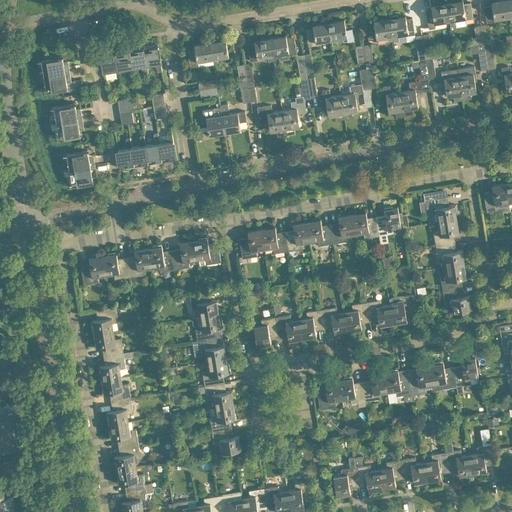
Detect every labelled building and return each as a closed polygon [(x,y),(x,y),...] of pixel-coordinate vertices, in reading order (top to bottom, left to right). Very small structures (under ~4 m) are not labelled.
[(448,3),(447,3),(450,19),(449,19),(450,20),(451,25),(456,24),(455,18),(465,16),(465,19),(473,18),(473,16),(471,1),(470,2),(464,4),(463,3),(462,0),(448,3)] [(492,4),(484,6),(487,22),(495,20),(494,18),(510,16),(507,0),(501,0),(492,2),(492,1),(492,4)] [(428,8),(426,9),(429,28),(436,27),(435,22),(435,21),(442,20),(447,19),(449,19),(450,19),(447,3),(448,3),(447,1),(438,2),(438,4),(432,5),(431,5),(432,8),(428,8)] [(398,14),(389,15),(390,18),(393,39),(393,40),(399,39),(398,34),(407,33),(408,35),(415,34),(412,17),(406,18),(406,15),(405,15),(405,16),(398,17),(398,14)] [(393,39),(390,18),(375,21),(375,20),(374,20),(377,38),(377,42),(393,39)] [(346,28),(344,19),(344,20),(329,22),(329,21),(328,21),(328,22),(331,39),(332,43),(338,42),(337,38),(343,37),(344,40),(354,39),(352,27),(346,28)] [(306,28),(307,38),(308,45),(318,44),(318,41),(331,39),(328,22),(314,25),(314,24),(313,24),(313,28),(307,29),(306,28)] [(488,24),(481,25),(484,43),(485,49),(492,47),(491,41),(488,24)] [(477,44),(484,43),(481,25),(474,26),(477,44)] [(287,37),(286,34),(285,34),(286,35),(271,38),(271,37),(270,37),(274,58),(279,57),(279,53),(288,51),(289,54),(297,53),(294,35),(293,35),(293,36),(287,37)] [(423,35),(422,35),(425,53),(425,52),(431,52),(432,51),(429,34),(423,35)] [(422,35),(415,36),(418,54),(418,57),(419,60),(426,58),(425,55),(425,53),(422,35)] [(274,58),(270,37),(270,38),(255,40),(255,39),(255,43),(248,44),(248,43),(250,60),(260,59),(259,56),(267,54),(268,61),(274,60),(274,58)] [(211,41),(210,41),(213,58),(229,56),(228,48),(226,38),(225,38),(225,39),(211,41)] [(195,47),(187,48),(190,67),(198,66),(199,66),(198,60),(213,58),(210,41),(210,42),(195,44),(195,43),(194,43),(194,44),(195,47)] [(143,45),(143,46),(144,46),(146,62),(147,62),(154,61),(158,70),(162,69),(158,44),(158,43),(157,44),(153,44),(152,43),(143,45)] [(370,43),(363,45),(366,62),(370,61),(373,61),(370,43)] [(477,44),(470,45),(471,53),(478,52),(481,69),(488,68),(485,49),(484,43),(477,44)] [(363,45),(355,46),(358,63),(366,62),(363,45)] [(139,46),(129,47),(130,48),(133,64),(140,63),(144,72),(148,72),(147,62),(146,62),(144,46),(143,46),(139,47),(139,46)] [(488,68),(495,67),(492,47),(485,49),(488,68)] [(125,48),(116,49),(116,50),(119,67),(119,66),(126,65),(130,75),(134,74),(135,74),(133,64),(130,48),(125,49),(125,48)] [(102,50),(101,50),(103,60),(105,69),(112,68),(117,77),(120,76),(121,76),(119,66),(119,67),(116,50),(111,51),(111,50),(102,52),(102,50)] [(307,72),(314,71),(311,53),(304,54),(307,72)] [(300,73),(307,72),(304,54),(297,55),(300,73)] [(48,57),(38,59),(38,60),(39,66),(43,65),(44,74),(70,70),(69,63),(68,60),(63,61),(62,56),(62,55),(48,57)] [(426,58),(429,78),(436,77),(433,57),(426,58)] [(426,58),(419,60),(422,79),(428,78),(429,78),(426,58)] [(248,88),(255,87),(251,63),(244,64),(247,82),(248,88)] [(240,83),(247,82),(244,64),(237,65),(240,83)] [(467,66),(458,67),(458,68),(459,74),(459,75),(462,93),(463,93),(470,92),(477,90),(475,80),(474,77),(476,77),(475,67),(474,64),(467,66)] [(508,65),(501,67),(502,69),(503,79),(505,78),(506,81),(507,91),(511,90),(511,72),(509,73),(508,65)] [(367,68),(370,88),(377,87),(374,67),(371,67),(367,68)] [(350,92),(340,93),(343,112),(345,112),(352,111),(358,109),(357,100),(356,96),(358,96),(357,93),(363,92),(364,98),(371,97),(369,88),(370,88),(367,68),(360,69),(362,83),(356,84),(349,85),(350,89),(350,92)] [(458,68),(441,70),(443,82),(445,82),(447,95),(453,94),(461,93),(462,93),(459,75),(459,74),(458,68)] [(70,70),(44,74),(46,89),(47,90),(60,88),(68,87),(67,86),(67,81),(71,80),(71,77),(70,70)] [(311,98),(318,96),(315,77),(308,78),(311,98)] [(216,78),(198,81),(200,90),(218,87),(217,84),(216,79),(216,78)] [(292,108),(282,109),(286,132),(287,132),(286,127),(294,126),(300,125),(298,115),(298,112),(300,112),(306,111),(304,99),(311,98),(308,78),(301,79),(303,95),(295,96),(296,100),(291,101),(292,108)] [(404,113),(406,113),(405,108),(418,106),(416,93),(422,92),(420,80),(409,81),(410,85),(410,88),(401,89),(404,113)] [(243,101),(250,100),(248,88),(247,82),(240,83),(243,101)] [(391,91),(390,88),(390,84),(383,86),(385,98),(387,97),(389,111),(402,108),(403,113),(404,113),(401,89),(391,91)] [(158,92),(157,86),(150,87),(153,100),(164,98),(163,92),(158,92)] [(218,87),(200,90),(201,96),(211,94),(219,93),(218,87)] [(250,100),(257,99),(255,87),(248,88),(250,100)] [(330,88),(323,89),(323,92),(325,101),(327,101),(327,104),(329,114),(335,113),(342,112),(343,117),(344,116),(343,112),(340,93),(331,95),(330,92),(330,88)] [(63,104),(54,106),(57,121),(82,117),(81,110),(81,108),(81,107),(76,108),(75,103),(75,102),(63,104)] [(230,112),(228,102),(221,103),(221,106),(225,131),(241,129),(240,121),(247,120),(245,110),(238,111),(230,112)] [(273,111),(271,104),(257,106),(260,122),(261,122),(260,121),(269,120),(271,130),(284,128),(285,132),(286,132),(282,109),(273,111)] [(225,131),(221,106),(213,107),(214,115),(199,117),(201,125),(208,124),(209,134),(225,131)] [(82,117),(57,121),(59,137),(72,135),(80,134),(80,133),(79,128),(79,125),(84,124),(82,117)] [(160,142),(159,142),(162,158),(162,159),(171,157),(171,156),(175,156),(177,155),(176,155),(172,130),(171,130),(168,130),(167,134),(167,140),(160,142)] [(146,144),(148,160),(148,161),(157,160),(157,159),(162,158),(159,142),(160,142),(159,135),(158,132),(157,132),(154,133),(153,143),(146,144)] [(132,146),(134,162),(134,163),(143,162),(143,161),(148,160),(146,144),(144,134),(140,135),(139,145),(132,146)] [(125,147),(118,149),(119,157),(118,157),(120,167),(121,167),(120,166),(130,164),(129,163),(134,162),(132,146),(130,136),(130,137),(126,137),(125,147)] [(77,151),(67,153),(69,169),(95,164),(94,158),(89,158),(89,155),(88,150),(88,149),(77,151)] [(95,164),(69,169),(72,184),(88,182),(93,181),(93,180),(92,175),(92,172),(96,171),(95,164)] [(484,192),(486,206),(487,211),(493,210),(497,209),(502,209),(501,202),(509,201),(506,182),(493,185),(492,185),(493,191),(493,192),(490,193),(490,191),(484,192)] [(437,191),(424,193),(425,199),(428,198),(429,207),(430,207),(430,212),(430,213),(429,213),(429,215),(431,221),(430,221),(430,222),(438,220),(457,217),(456,213),(458,212),(457,204),(455,204),(449,205),(447,205),(446,202),(448,202),(448,201),(447,199),(448,199),(447,196),(448,196),(448,195),(445,196),(444,195),(445,195),(444,189),(438,190),(437,191)] [(382,215),(376,216),(379,235),(380,242),(389,241),(388,233),(393,232),(392,226),(401,225),(404,224),(402,212),(401,212),(399,212),(398,205),(397,206),(393,207),(392,205),(384,206),(384,207),(384,208),(385,215),(385,216),(382,217),(382,215)] [(366,212),(352,214),(355,232),(364,231),(365,237),(379,235),(376,216),(375,216),(370,217),(370,219),(367,219),(367,218),(366,211),(366,212)] [(337,223),(331,224),(334,242),(348,240),(347,234),(355,232),(352,214),(339,216),(339,215),(340,222),(340,224),(337,224),(337,223)] [(459,231),(457,217),(438,220),(440,229),(433,230),(435,244),(454,241),(453,232),(460,231),(459,231)] [(320,219),(307,221),(310,240),(318,239),(319,245),(334,242),(331,224),(325,225),(325,226),(322,227),(322,225),(321,218),(320,218),(320,219)] [(291,230),(285,231),(288,250),(303,247),(302,241),(310,240),(307,221),(294,223),(293,223),(294,230),(295,231),(292,232),(291,230)] [(275,226),(262,229),(265,248),(273,246),(274,252),(288,250),(285,231),(279,232),(280,234),(277,234),(276,233),(275,226)] [(240,238),(239,238),(242,255),(243,257),(252,256),(258,255),(257,249),(265,248),(262,229),(248,231),(248,230),(249,237),(249,238),(246,239),(246,238),(240,239),(240,238)] [(508,235),(493,238),(494,247),(509,244),(510,244),(508,236),(508,235)] [(207,238),(194,240),(197,259),(205,257),(206,263),(211,263),(221,261),(219,248),(218,241),(217,241),(217,242),(212,243),(212,245),(209,245),(209,244),(207,237),(207,238)] [(178,249),(172,250),(175,268),(190,266),(189,260),(197,259),(194,240),(181,242),(180,241),(181,248),(181,250),(178,250),(178,249)] [(456,250),(454,241),(435,244),(438,259),(444,258),(445,266),(464,263),(462,250),(463,249),(456,250)] [(153,247),(148,247),(151,266),(159,264),(160,271),(175,268),(172,250),(166,251),(166,252),(163,253),(163,251),(162,244),(161,244),(161,243),(153,244),(153,247)] [(133,256),(127,257),(130,276),(144,273),(143,267),(151,266),(148,247),(135,250),(135,249),(136,256),(136,257),(133,258),(133,256)] [(116,253),(103,255),(106,274),(114,272),(115,278),(130,276),(127,257),(121,258),(121,260),(118,260),(118,259),(117,252),(116,252),(116,253)] [(81,264),(84,283),(94,282),(99,281),(98,275),(106,274),(103,255),(90,257),(90,256),(89,256),(90,263),(91,265),(88,265),(87,264),(81,265),(81,264)] [(466,276),(464,263),(445,266),(446,274),(441,275),(443,289),(462,286),(460,278),(467,276),(466,276)] [(425,285),(417,287),(418,294),(426,292),(425,285)] [(463,295),(462,286),(443,289),(446,304),(452,303),(453,311),(452,311),(472,308),(470,295),(470,294),(463,295)] [(210,300),(209,291),(210,291),(210,290),(200,292),(190,293),(192,309),(199,308),(200,315),(219,312),(216,299),(217,299),(210,300)] [(397,296),(389,297),(390,303),(393,322),(407,320),(407,321),(407,320),(406,314),(415,312),(415,313),(416,313),(414,303),(412,293),(404,294),(397,296)] [(382,305),(381,298),(367,301),(370,320),(379,318),(380,325),(380,324),(393,322),(390,303),(382,305)] [(362,328),(361,321),(370,320),(367,301),(352,303),(353,309),(345,311),(348,329),(361,327),(361,328),(362,328)] [(119,321),(116,305),(96,308),(96,309),(97,309),(99,318),(92,319),(93,319),(95,332),(114,329),(113,322),(119,321)] [(337,312),(336,306),(321,308),(324,327),(333,326),(334,332),(335,332),(348,329),(345,311),(337,312)] [(316,335),(315,329),(324,327),(321,308),(306,311),(307,317),(300,319),(303,337),(316,335)] [(221,316),(219,317),(219,312),(200,315),(201,324),(195,325),(197,339),(216,336),(215,327),(222,326),(221,326),(223,325),(221,316)] [(291,320),(290,313),(276,316),(279,334),(288,333),(289,340),(290,340),(289,339),(303,337),(300,319),(291,320)] [(279,334),(276,316),(261,318),(262,324),(255,326),(254,325),(257,345),(258,345),(258,344),(270,342),(271,343),(270,336),(279,334)] [(511,327),(507,329),(500,330),(502,340),(503,345),(509,344),(510,352),(511,351),(511,327)] [(116,338),(114,329),(95,332),(97,346),(96,346),(96,347),(103,346),(105,354),(124,351),(122,337),(116,338)] [(218,345),(216,336),(197,339),(197,340),(193,341),(196,354),(206,353),(207,361),(226,358),(224,345),(225,345),(224,344),(218,345)] [(106,364),(99,365),(100,365),(102,378),(121,375),(120,367),(126,366),(125,356),(124,351),(105,354),(106,364)] [(470,383),(469,377),(478,375),(475,356),(475,357),(462,359),(462,358),(461,358),(462,365),(453,367),(456,385),(458,392),(463,391),(462,384),(470,383)] [(222,373),(229,371),(230,370),(229,362),(227,363),(226,358),(207,361),(208,369),(203,370),(205,384),(224,381),(222,373)] [(435,363),(430,364),(433,383),(434,389),(441,388),(456,385),(453,367),(445,368),(443,361),(443,360),(434,361),(435,363)] [(417,373),(408,374),(411,393),(418,392),(424,391),(423,385),(433,383),(430,364),(425,365),(425,363),(416,364),(416,366),(416,367),(417,373)] [(399,375),(398,369),(384,372),(387,390),(395,389),(396,395),(411,393),(408,374),(399,375)] [(387,390),(384,372),(371,374),(371,373),(372,380),(363,381),(366,401),(380,398),(379,392),(387,390)] [(123,383),(121,375),(102,378),(104,392),(111,391),(112,400),(131,397),(129,382),(123,383)] [(344,378),(339,379),(342,398),(350,397),(351,403),(358,402),(359,406),(366,405),(366,401),(363,381),(354,383),(353,376),(352,376),(352,375),(344,376),(344,378)] [(342,398),(339,379),(326,381),(326,380),(325,381),(326,387),(317,389),(317,388),(320,408),(335,405),(334,399),(342,398)] [(205,385),(198,386),(199,392),(206,391),(207,399),(208,407),(214,406),(233,403),(231,390),(232,390),(232,389),(225,391),(224,381),(205,384),(205,385)] [(134,411),(131,397),(112,400),(114,409),(107,410),(107,411),(108,410),(110,423),(129,420),(128,412),(134,411)] [(236,416),(233,403),(214,406),(216,415),(210,415),(212,430),(231,427),(230,418),(236,417),(236,416)] [(13,411),(0,413),(0,451),(14,450),(10,426),(8,427),(7,422),(14,421),(13,411)] [(437,421),(436,412),(428,413),(429,422),(437,421)] [(415,416),(403,417),(404,424),(416,422),(415,416)] [(130,429),(129,420),(110,423),(112,437),(111,437),(111,438),(118,436),(120,445),(139,442),(136,428),(130,429)] [(346,424),(339,432),(341,434),(347,433),(346,424)] [(233,436),(231,427),(212,430),(214,445),(221,444),(222,452),(232,450),(242,449),(242,448),(241,448),(239,435),(233,436)] [(481,428),(484,444),(492,443),(489,427),(481,428)] [(136,465),(145,453),(140,449),(139,442),(120,445),(121,454),(114,455),(114,456),(115,456),(117,469),(136,466),(136,465)] [(495,463),(494,453),(492,443),(477,446),(478,452),(470,454),(473,472),(486,470),(486,471),(487,470),(486,464),(495,462),(495,463)] [(462,455),(461,449),(446,451),(449,470),(458,468),(459,475),(460,475),(460,474),(473,472),(470,454),(462,455)] [(441,478),(440,471),(449,470),(446,451),(431,454),(433,460),(425,461),(428,480),(441,477),(441,478)] [(417,463),(415,456),(401,459),(404,477),(413,476),(414,482),(415,482),(414,482),(428,480),(425,461),(417,463)] [(360,465),(359,457),(354,458),(356,466),(359,484),(368,483),(369,490),(369,489),(382,487),(379,468),(371,470),(370,463),(360,465)] [(396,485),(395,478),(404,477),(401,459),(386,461),(387,467),(379,468),(382,487),(396,485)] [(138,474),(136,466),(117,469),(119,482),(119,483),(126,482),(127,491),(146,488),(144,473),(138,474)] [(359,484),(356,466),(350,467),(341,468),(342,474),(334,476),(334,475),(337,495),(337,494),(350,492),(350,493),(351,493),(350,486),(359,484)] [(313,499),(310,480),(305,480),(294,482),(295,488),(287,489),(291,508),(304,506),(304,507),(303,500),(312,498),(312,499),(313,499)] [(279,491),(278,484),(264,487),(267,506),(276,504),(277,511),(277,510),(291,508),(287,489),(279,491)] [(258,511),(258,507),(267,506),(264,487),(249,489),(250,496),(242,497),(244,511),(258,511)] [(149,503),(146,488),(127,491),(129,500),(122,501),(123,501),(124,511),(139,511),(144,511),(143,503),(149,503)] [(3,491),(0,491),(0,509),(3,510),(3,511),(15,511),(13,496),(5,498),(3,491)] [(244,511),(242,497),(241,491),(218,495),(221,511),(228,511),(230,511),(244,511)] [(221,511),(218,495),(203,497),(204,503),(197,504),(197,511),(221,511)] [(187,500),(173,502),(173,506),(174,511),(197,511),(197,504),(195,498),(187,500)]
